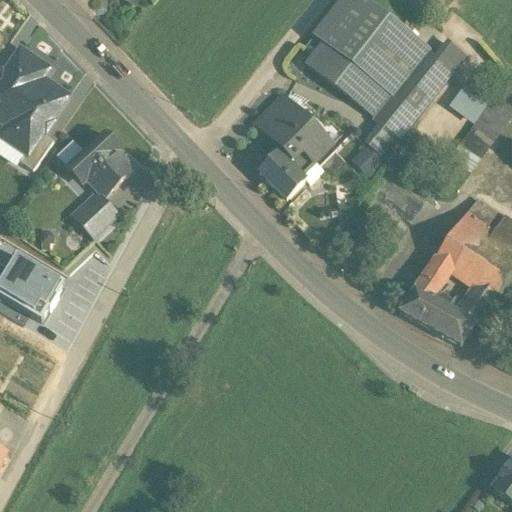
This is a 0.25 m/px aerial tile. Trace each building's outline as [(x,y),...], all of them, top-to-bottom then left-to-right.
[(430,55),(359,0),(343,0),(312,41),(313,42),(313,41),(321,48),(313,60),(306,69),(375,123),(427,56),(428,57),(430,55)] [(313,42),(304,53),(313,60),(321,48),(313,41),(313,42)] [(47,74),(20,55),(0,84),(0,127),(8,132),(40,84),(47,74)] [(375,123),(373,126),(398,145),(416,122),(419,119),(420,119),(453,77),(428,57),(427,56),(375,123)] [(8,132),(0,143),(27,161),(42,140),(67,102),(40,84),(8,132)] [(511,102),(501,94),(450,166),(470,180),(511,120),(511,102)] [(294,115),(282,103),(275,109),(287,122),(288,122),(269,140),(283,153),(280,155),(292,167),(304,155),(314,166),(330,150),(318,138),(320,136),(320,131),(313,123),(308,123),(306,125),(295,114),(294,115)] [(275,109),(257,127),(269,140),(287,122),(275,109)] [(53,148),(42,140),(27,161),(22,169),(33,177),(53,148)] [(110,141),(104,141),(103,140),(84,158),(73,168),(105,202),(132,176),(115,158),(117,155),(117,149),(110,141)] [(73,147),(57,162),(67,174),(73,168),(84,158),(73,147)] [(292,167),(280,155),(258,178),(285,205),(305,185),(301,181),(315,167),(314,166),(304,155),(292,167)] [(470,180),(450,166),(438,183),(458,197),(470,180)] [(188,205),(195,197),(187,190),(180,198),(180,202),(184,205),(188,205)] [(96,200),(73,222),(95,245),(118,223),(96,200)] [(477,207),(421,286),(433,294),(435,291),(440,295),(451,281),(475,298),(492,310),(511,281),(511,242),(506,252),(492,242),(503,226),(477,207)] [(64,288),(16,260),(0,286),(0,301),(41,326),(48,315),(50,316),(58,302),(56,301),(64,288)] [(433,294),(421,286),(400,318),(461,353),(483,322),(465,311),(457,323),(447,316),(453,309),(438,298),(440,295),(435,291),(433,294)] [(492,310),(475,298),(465,311),(483,322),(492,310)] [(511,470),(508,475),(507,475),(500,485),(501,485),(493,497),(511,510),(511,470)]
